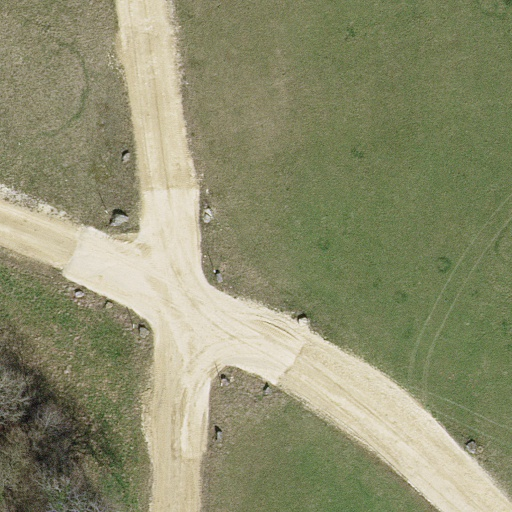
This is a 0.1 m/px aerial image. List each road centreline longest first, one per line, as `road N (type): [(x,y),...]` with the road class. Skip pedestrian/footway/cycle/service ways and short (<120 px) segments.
road 1 (track): [(0,219),(285,356),(384,418),(482,511)]
road 2 (track): [(136,0),(184,307),(173,511)]
